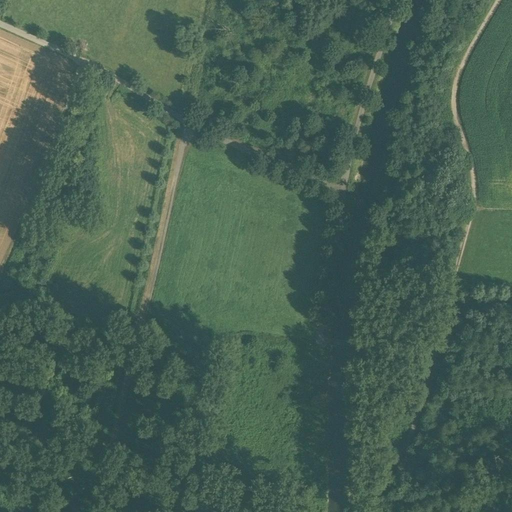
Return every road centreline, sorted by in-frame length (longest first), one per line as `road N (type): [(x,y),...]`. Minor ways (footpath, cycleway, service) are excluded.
road 1 (track): [(191,129),(106,511)]
road 2 (track): [(438,352),(476,198),(455,109),(504,0)]
road 3 (track): [(0,299),(90,69)]
road 4 (track): [(379,511),(418,430),(438,352),(363,349)]
road 5 (track): [(191,129),(99,73),(4,32)]
road 6 (track): [(347,196),(405,0)]
road 7 (track): [(363,349),(326,343),(347,196)]
road 8 (track): [(347,196),(191,129)]
road 9 (track): [(358,511),(363,349)]
